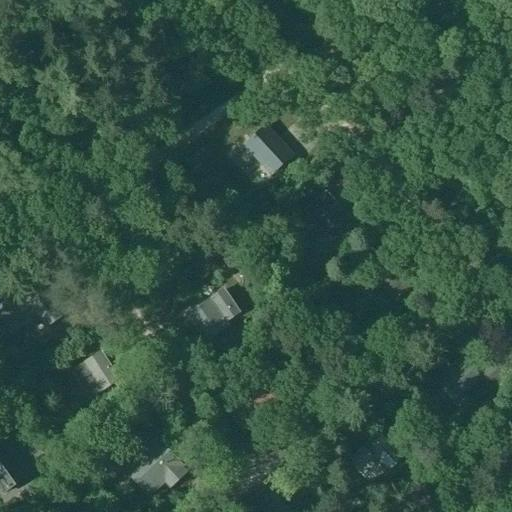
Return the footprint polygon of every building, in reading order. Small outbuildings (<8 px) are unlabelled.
[(280,138),(269,146),(258,131),(231,150),(242,165),(262,150),(270,162),(288,149),(280,138)] [(344,221),(349,217),(333,200),(312,220),(304,211),(286,227),(299,241),(317,225),(333,242),(349,227),(344,221)] [(129,243),(158,272),(176,255),(164,242),(170,236),(153,219),(129,243)] [(222,261),(233,274),(242,265),(231,253),(222,261)] [(381,274),(370,285),(366,290),(376,300),(380,295),(391,306),(410,287),(386,262),(378,270),(381,274)] [(47,327),(69,311),(49,284),(53,281),(50,276),(9,304),(7,301),(0,306),(0,315),(11,332),(23,323),(18,316),(32,306),(47,327)] [(229,326),(227,323),(240,314),(233,303),(224,290),(187,315),(205,342),(229,326)] [(101,352),(70,372),(89,401),(120,381),(101,352)] [(454,402),(481,378),(489,387),(505,372),(496,362),(479,376),(462,357),(446,371),(451,375),(439,386),(454,402)] [(268,380),(255,389),(255,388),(245,394),(242,390),(230,398),(233,403),(238,399),(251,419),(268,408),(267,407),(280,398),(268,380)] [(379,433),(349,462),(363,476),(385,455),(393,464),(401,456),(379,433)] [(131,460),(141,471),(132,479),(149,497),(165,482),(170,488),(186,473),(181,467),(182,466),(155,438),(131,460)] [(0,449),(0,489),(4,495),(28,478),(5,446),(0,449)]
